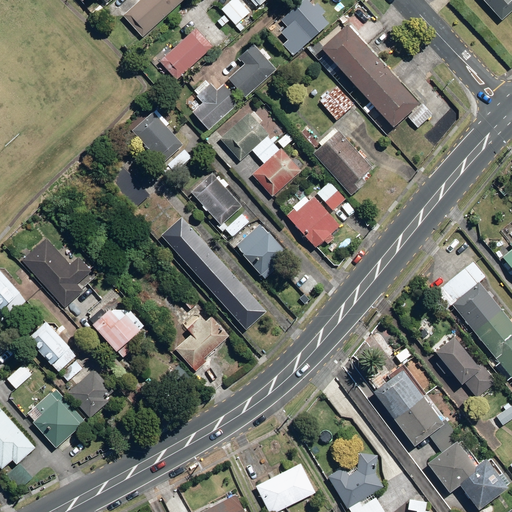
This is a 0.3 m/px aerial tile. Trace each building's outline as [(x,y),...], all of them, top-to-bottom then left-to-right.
[(139,0),(122,16),(142,38),(182,0),(139,0)] [(244,28),(239,22),(249,13),(237,0),(232,0),(221,10),(225,14),(217,22),(222,27),(230,20),(235,26),(240,31),(244,28)] [(299,0),(301,1),(280,21),(286,27),(280,33),(287,40),(282,45),(293,57),(329,24),(321,16),(325,12),(317,3),(313,6),(309,2),(311,0),(299,0)] [(511,0),(482,0),(501,21),(511,10),(511,0)] [(347,25),(320,49),(393,128),(420,104),(347,25)] [(195,28),(159,62),(177,81),(213,47),(195,28)] [(244,65),(228,79),(245,98),(277,70),(253,44),(237,59),(239,62),(240,61),(244,65)] [(202,103),(192,113),(208,131),(240,103),(223,85),(216,91),(210,84),(196,97),(202,103)] [(335,86),(319,102),(338,121),(354,105),(335,86)] [(153,112),(131,131),(161,164),(183,145),(153,112)] [(263,164),(251,175),(272,198),(302,171),(281,148),(279,150),(267,136),(269,135),(248,113),(219,139),(240,162),(251,151),(263,164)] [(338,131),(312,154),(350,196),(372,177),(368,172),(371,168),(338,131)] [(290,132),(278,142),(283,149),(296,139),(290,132)] [(173,174),(192,158),(185,150),(166,165),(173,174)] [(104,175),(134,210),(150,196),(119,161),(104,175)] [(212,173),(190,192),(220,226),(242,207),(212,173)] [(345,200),(329,183),(317,195),(333,212),(345,200)] [(293,209),(286,216),(315,248),(316,247),(320,251),(334,238),(331,234),(339,227),(313,197),(309,201),(305,197),(292,208),(293,209)] [(181,217),(160,236),(246,331),(267,312),(181,217)] [(261,224),(235,246),(243,254),(242,256),(260,276),(261,275),(264,279),(290,258),(261,224)] [(46,239),(22,261),(65,309),(83,292),(76,285),(91,272),(78,258),(70,265),(46,239)] [(511,246),(511,247),(501,257),(511,269),(511,240),(509,243),(511,246)] [(486,277),(473,261),(433,293),(446,308),(451,304),(511,378),(511,322),(479,282),(486,277)] [(36,281),(22,267),(16,272),(30,287),(36,281)] [(21,296),(0,272),(0,309),(8,318),(26,302),(25,301),(29,297),(24,293),(21,296)] [(197,302),(189,293),(177,304),(185,313),(197,302)] [(108,310),(91,325),(115,352),(143,326),(129,310),(112,310),(110,311),(108,310)] [(191,335),(175,349),(195,372),(207,361),(204,358),(229,336),(206,311),(186,329),(191,335)] [(76,356),(46,323),(28,339),(58,373),(59,372),(75,358),(76,356)] [(477,366),(452,335),(433,351),(440,359),(435,363),(444,373),(446,372),(449,377),(452,374),(460,384),(462,382),(476,398),(496,381),(481,363),(477,366)] [(67,382),(83,368),(75,358),(59,372),(67,382)] [(16,390),(32,375),(23,365),(7,380),(16,390)] [(192,380),(177,365),(164,377),(178,392),(192,380)] [(401,368),(371,390),(413,445),(442,423),(401,368)] [(94,369),(67,393),(90,418),(108,402),(105,399),(113,392),(94,369)] [(41,415),(33,423),(56,449),(81,427),(80,425),(84,421),(62,397),(57,401),(50,394),(34,407),(41,415)] [(511,418),(511,406),(509,403),(504,408),(505,410),(495,417),(502,426),(511,418)] [(0,468),(2,470),(12,461),(16,466),(36,449),(0,408),(0,468)] [(455,440),(425,462),(448,491),(458,484),(477,509),(506,487),(484,457),(473,465),(455,440)] [(374,498),(373,491),(382,486),(374,472),(376,454),(358,452),(356,470),(348,475),(342,466),(326,476),(346,508),(348,507),(350,511),(384,511),(375,497),(374,498)] [(300,462),(254,485),(267,511),(274,511),(315,492),(300,462)] [(6,476),(19,491),(33,479),(20,464),(6,476)] [(244,511),(234,493),(198,511),(244,511)] [(426,501),(409,498),(407,509),(416,511),(415,511),(433,511),(434,511),(425,510),(426,501)]
